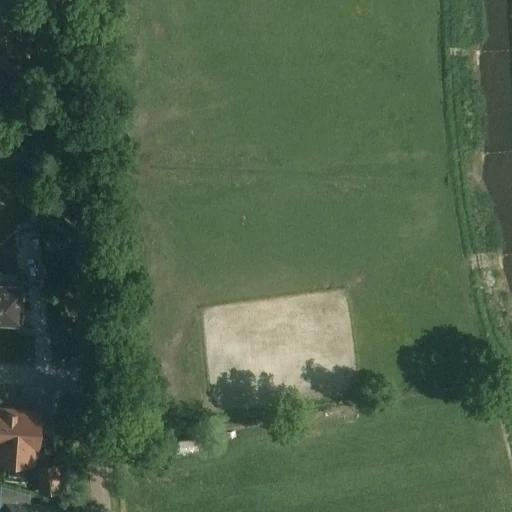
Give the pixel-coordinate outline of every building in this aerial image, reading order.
[(21,10),(7,0),(0,0),(0,62),(14,72),(27,54),(2,37),(21,10)] [(26,122),(10,124),(11,137),(28,136),(26,122)] [(39,152),(38,140),(0,145),(0,159),(2,159),(2,165),(28,161),(27,154),(39,152)] [(0,289),(0,325),(15,326),(16,311),(21,311),(23,291),(0,289)] [(341,427),(360,424),(358,409),(338,412),(341,427)] [(40,414),(0,411),(0,462),(31,464),(32,447),(37,448),(40,414)] [(61,493),(58,467),(36,469),(38,496),(61,493)] [(38,511),(39,505),(6,503),(5,511),(38,511)]
